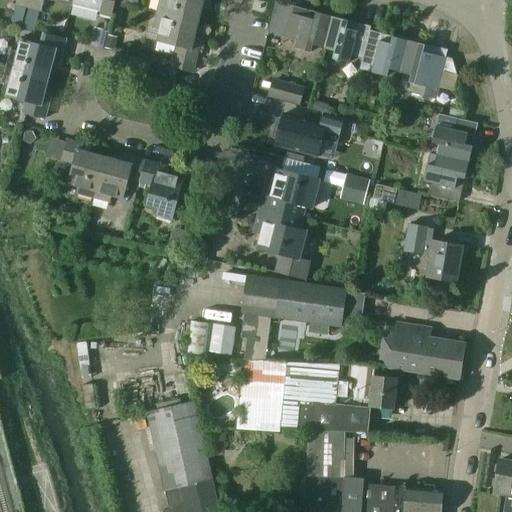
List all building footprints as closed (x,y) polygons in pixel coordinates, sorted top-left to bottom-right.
[(17,0),(16,6),(29,9),(30,0),(17,0)] [(30,0),(29,9),(41,12),(44,0),(30,0)] [(73,0),(72,6),(99,13),(98,14),(112,17),(116,0),(73,0)] [(160,0),(158,11),(200,22),(204,7),(211,8),(212,0),(160,0)] [(323,48),(332,17),(294,7),(286,38),(297,41),(295,49),(311,53),(314,45),(323,48)] [(158,11),(154,27),(161,29),(158,41),(177,46),(174,57),(174,59),(197,64),(198,63),(204,38),(197,36),(200,22),(158,11)] [(362,59),(370,31),(371,27),(332,17),(323,48),(335,51),(333,58),(350,63),(352,56),(362,59)] [(390,70),(400,73),(409,41),(370,31),(362,59),(360,69),(389,77),(390,70)] [(8,65),(50,77),(54,61),(61,63),(67,38),(44,33),(41,43),(21,38),(18,51),(12,49),(8,65)] [(435,99),(442,73),(457,76),(453,59),(446,58),(448,50),(437,47),(437,48),(409,41),(400,73),(412,76),(407,92),(435,99)] [(50,77),(8,65),(4,81),(10,83),(7,95),(26,100),(23,112),(47,118),(53,93),(47,91),(50,77)] [(305,87),(272,78),(267,97),(300,106),(305,87)] [(277,120),(272,137),(277,140),(276,145),(317,156),(333,160),(337,143),(340,131),(325,127),(325,125),(284,114),(282,119),(277,120)] [(437,155),(469,163),(475,136),(478,123),(446,115),(443,128),(437,127),(433,143),(440,145),(437,155)] [(57,163),(54,177),(56,181),(80,187),(78,194),(94,198),(105,156),(90,152),(92,145),(68,139),(62,161),(61,161),(57,163)] [(286,152),(285,158),(303,162),(304,157),(286,152)] [(105,156),(94,198),(110,203),(112,196),(124,199),(129,180),(140,183),(146,160),(122,154),(120,160),(105,156)] [(462,191),(469,163),(437,155),(434,167),(428,165),(424,182),(430,183),(427,194),(460,202),(462,191)] [(146,160),(140,183),(152,186),(147,205),(159,209),(157,215),(173,220),(184,178),(169,173),(171,167),(146,160)] [(267,182),(260,209),(303,220),(306,206),(313,208),(320,180),(277,169),(274,184),(267,182)] [(345,174),(340,199),(366,204),(370,179),(345,174)] [(373,199),(394,204),(397,190),(376,185),(373,199)] [(311,259),(301,257),(307,231),(301,229),(303,220),(260,209),(255,232),(261,234),(258,249),(279,254),(275,273),(306,280),(311,259)] [(409,224),(405,252),(424,255),(431,256),(428,277),(457,282),(463,246),(434,241),(434,242),(427,241),(429,227),(409,224)] [(342,328),(348,289),(247,274),(241,313),(342,328)] [(209,354),(210,322),(191,321),(189,354),(209,354)] [(465,344),(429,338),(431,329),(397,324),(393,350),(409,353),(409,354),(425,357),(462,363),(465,344)] [(409,353),(393,350),(391,368),(460,379),(462,363),(425,357),(409,354),(409,353)] [(394,408),(398,378),(374,377),(375,368),(343,365),(252,361),(242,360),(236,428),(246,429),(368,432),(371,406),(394,408)] [(219,511),(195,401),(149,412),(170,509),(163,510),(163,511),(219,511)] [(211,434),(211,455),(225,455),(225,434),(211,434)] [(511,461),(500,460),(495,492),(511,495),(511,461)] [(304,511),(341,511),(344,477),(307,474),(304,511)] [(443,511),(446,493),(444,492),(444,491),(364,484),(365,479),(344,477),(341,511),(443,511)]
